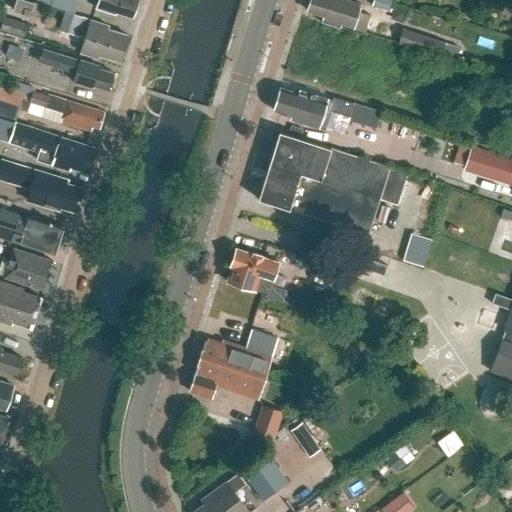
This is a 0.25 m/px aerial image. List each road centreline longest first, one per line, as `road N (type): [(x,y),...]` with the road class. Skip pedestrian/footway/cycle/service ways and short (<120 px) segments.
road 1 (unclassified): [(2,511),(160,0)]
road 2 (secondary): [(141,511),(133,486),(139,409),(264,0)]
